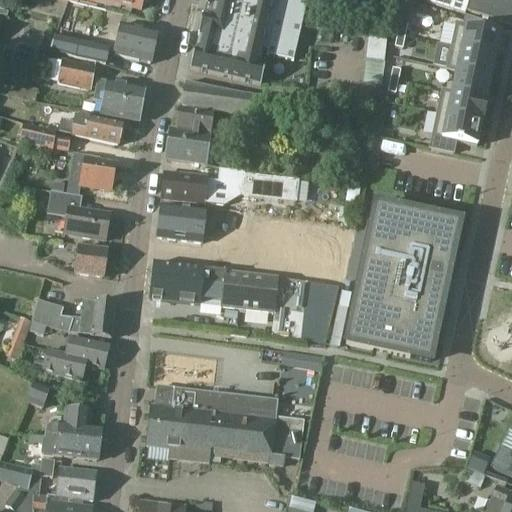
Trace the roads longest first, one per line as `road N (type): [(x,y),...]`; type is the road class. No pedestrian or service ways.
road 1 (residential): [(182,0),(149,163),(108,511)]
road 2 (residential): [(511,140),(495,179),(457,371)]
road 3 (unknown): [(167,65),(308,88),(342,66)]
